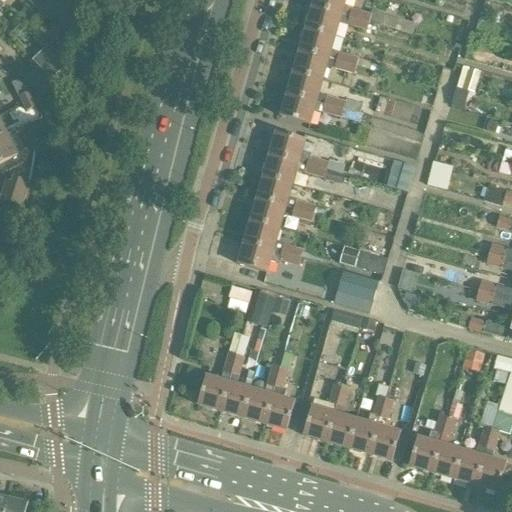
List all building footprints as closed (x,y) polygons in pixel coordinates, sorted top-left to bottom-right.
[(55,11),(43,0),(32,0),(29,3),(46,20),(55,11)] [(65,0),(43,0),(55,11),(56,10),(64,2),(65,0)] [(345,8),(347,0),(314,0),(312,8),(369,24),(380,28),(384,16),(371,12),(370,15),(345,8)] [(366,32),(369,24),(312,8),(306,29),(337,38),(341,24),(366,32)] [(398,20),(395,31),(400,33),(403,21),(398,20)] [(337,38),(306,29),(300,50),(370,72),(372,64),(333,52),(337,38)] [(368,79),(370,72),(300,50),(294,71),(324,81),(328,68),(368,79)] [(320,95),(324,81),(294,71),(287,95),(344,110),(346,103),(320,95)] [(43,73),(31,86),(30,86),(43,99),(56,86),(43,73)] [(30,91),(18,97),(22,105),(34,99),(30,91)] [(344,110),(287,95),(281,117),(311,126),(315,112),(341,119),(361,125),(363,116),(360,115),(344,110)] [(22,105),(26,113),(38,107),(34,99),(22,105)] [(346,103),(344,110),(360,115),(362,106),(347,101),(346,103)] [(497,124),(489,122),(486,131),(494,134),(497,124)] [(14,133),(8,137),(0,140),(0,172),(1,175),(25,163),(27,158),(14,133)] [(343,168),(329,164),(309,158),(310,155),(304,153),(307,141),(276,133),(270,154),(341,176),(343,168)] [(449,136),(449,146),(470,146),(470,136),(449,136)] [(343,176),(341,176),(270,154),(263,179),(293,188),(298,172),(340,185),(343,176)] [(410,181),(414,168),(394,162),(390,176),(410,181)] [(511,165),(505,164),(502,173),(511,176),(511,165)] [(30,183),(13,177),(12,181),(6,180),(3,187),(26,195),(30,183)] [(290,199),(293,188),(263,179),(257,199),(288,208),(294,210),(313,215),(316,207),(290,199)] [(3,187),(1,196),(6,198),(5,202),(22,208),(26,195),(3,187)] [(502,208),(503,203),(511,205),(511,194),(506,193),(488,187),(484,202),(502,208)] [(281,230),(288,208),(257,199),(251,221),(281,230)] [(328,219),(323,218),(294,210),(292,218),(325,228),(328,219)] [(511,221),(499,218),(496,229),(511,233),(511,232),(511,221)] [(245,243),(275,251),(281,230),(251,221),(245,243)] [(316,263),(282,253),(275,251),(245,243),(238,265),(269,274),(272,262),(280,264),(280,262),(314,272),(316,263)] [(284,245),(282,253),(301,259),(303,251),(284,245)] [(489,255),(511,262),(511,251),(491,246),(489,255)] [(344,248),(339,265),(382,277),(380,283),(382,283),(388,261),(360,253),(344,248)] [(511,262),(489,255),(486,265),(511,272),(511,262)] [(378,283),(343,273),(337,294),(372,304),(378,283)] [(277,281),(273,291),(288,298),(293,289),(277,281)] [(479,292),(511,300),(511,291),(481,283),(479,292)] [(511,300),(479,292),(476,302),(511,312),(511,300)] [(273,298),(257,293),(252,313),(268,318),(273,298)] [(248,322),(255,300),(235,294),(228,316),(248,322)] [(270,313),(283,317),(288,302),(274,298),(270,313)] [(362,319),(359,328),(373,332),(375,323),(362,319)] [(468,329),(511,341),(511,322),(510,330),(471,319),(468,329)] [(224,373),(232,375),(238,357),(229,354),(224,373)] [(284,354),(280,369),(288,372),(289,372),(294,356),(284,354)] [(238,357),(232,375),(241,378),(246,359),(238,357)] [(266,386),(274,389),(280,369),(272,367),(266,386)] [(288,372),(280,369),(274,389),(282,391),(288,372)] [(508,374),(497,371),(493,382),(504,386),(508,374)] [(221,413),(232,375),(224,373),(222,380),(206,376),(197,406),(221,413)] [(239,385),(241,378),(232,375),(221,413),(242,419),(251,389),(239,385)] [(511,375),(498,413),(511,417),(511,375)] [(334,385),(328,404),(336,406),(342,387),(334,385)] [(251,389),(242,419),(263,425),(274,389),(266,386),(264,393),(251,389)] [(378,397),(384,399),(387,388),(380,386),(376,397),(378,397)] [(345,409),(350,390),(342,387),(336,406),(345,409)] [(282,391),(274,389),(263,425),(286,432),(295,402),(281,397),(282,391)] [(378,397),(372,415),(381,418),(386,400),(378,397)] [(386,400),(381,418),(389,420),(394,402),(386,400)] [(324,443),(336,406),(328,404),(326,411),(312,406),(303,437),(324,443)] [(453,404),(449,418),(456,420),(457,421),(462,406),(453,404)] [(492,431),(497,413),(498,409),(487,405),(480,428),(484,429),(492,431)] [(336,406),(324,443),(347,450),(356,419),(343,415),(345,409),(336,406)] [(368,423),(356,419),(347,450),(370,456),(378,426),(381,418),(372,415),(370,415),(368,423)] [(440,416),(434,434),(443,437),(449,418),(440,416)] [(381,418),(378,426),(370,456),(392,463),(401,432),(387,428),(389,420),(381,418)] [(456,420),(449,418),(443,437),(451,439),(456,420)] [(484,429),(478,447),(486,449),(492,431),(484,429)] [(492,431),(486,449),(494,452),(499,433),(492,431)] [(432,474),(443,437),(434,434),(432,442),(418,437),(409,467),(432,474)] [(448,446),(451,439),(443,437),(432,474),(453,480),(461,450),(448,446)] [(475,487),(486,449),(478,447),(476,454),(461,450),(453,480),(475,487)] [(494,452),(486,449),(475,487),(498,493),(506,464),(491,460),(494,452)] [(25,511),(27,505),(7,500),(4,511),(25,511)]
